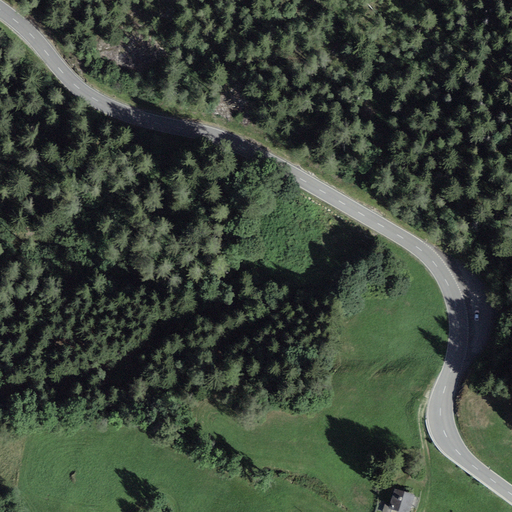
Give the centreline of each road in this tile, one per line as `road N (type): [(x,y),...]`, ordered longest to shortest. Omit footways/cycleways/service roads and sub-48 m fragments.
road 1 (secondary): [(0,9),(89,96),(225,139),(421,250),(457,310),(440,406),(445,434),(511,495)]
road 2 (track): [(441,400),(420,412),(418,511)]
